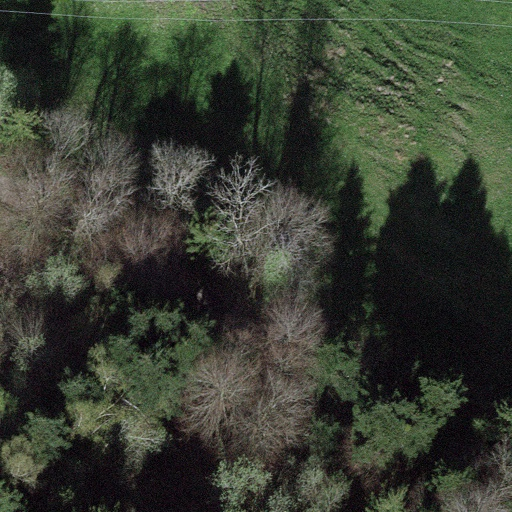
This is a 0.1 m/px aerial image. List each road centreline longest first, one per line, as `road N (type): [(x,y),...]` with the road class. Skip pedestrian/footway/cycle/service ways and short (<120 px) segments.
road 1 (track): [(0,210),(511,451)]
road 2 (track): [(205,0),(304,174),(511,395)]
